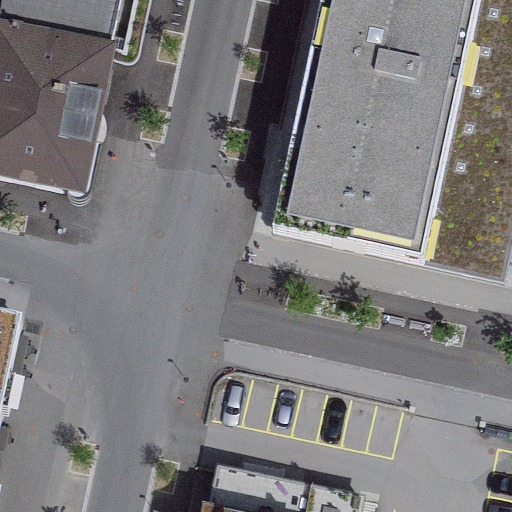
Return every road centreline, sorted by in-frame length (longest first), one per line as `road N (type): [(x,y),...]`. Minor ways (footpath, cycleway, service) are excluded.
road 1 (residential): [(159,287),(511,366)]
road 2 (residential): [(220,0),(159,287)]
road 3 (residential): [(159,287),(109,511)]
road 4 (residential): [(0,253),(159,287)]
